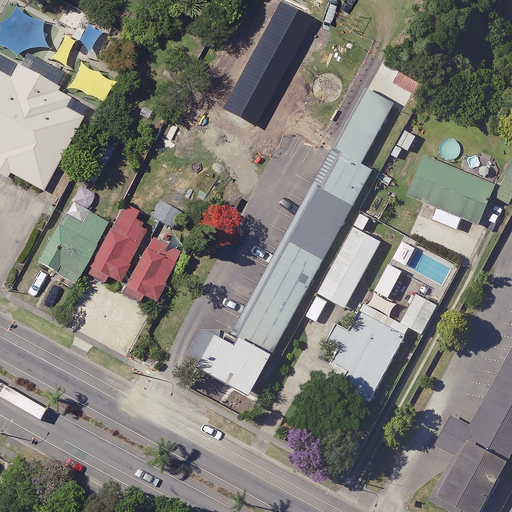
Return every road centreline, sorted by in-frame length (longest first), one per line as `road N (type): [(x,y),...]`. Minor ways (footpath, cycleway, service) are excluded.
road 1 (secondary): [(0,349),(300,511)]
road 2 (secondary): [(214,511),(0,395)]
